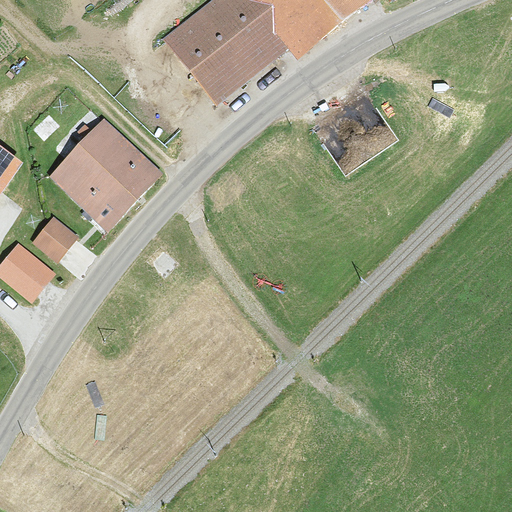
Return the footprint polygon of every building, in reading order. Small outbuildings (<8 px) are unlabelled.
[(214,0),(164,44),(216,111),(288,54),(247,0),(214,0)] [(247,0),(288,54),(297,63),(376,0),(247,0)] [(104,121),(51,180),(107,236),(162,174),(104,121)] [(0,152),(0,196),(21,168),(0,152)] [(52,222),(33,246),(61,267),(77,239),(52,222)] [(21,248),(0,273),(0,279),(31,310),(52,282),(21,248)]
